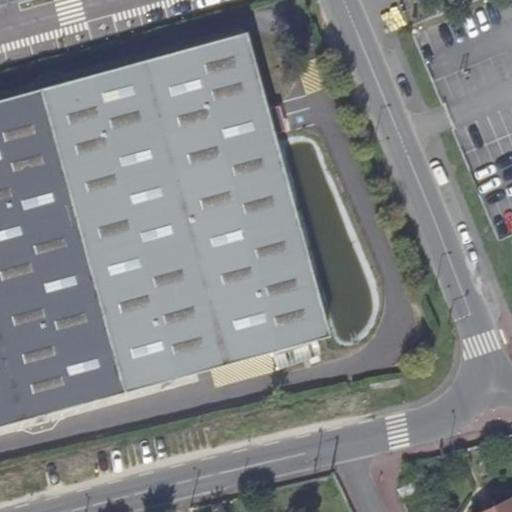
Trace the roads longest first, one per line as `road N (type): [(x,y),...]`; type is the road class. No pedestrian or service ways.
road 1 (tertiary): [(343,0),(452,264),(486,384)]
road 2 (tertiary): [(342,447),(70,511)]
road 3 (tertiary): [(486,384),(448,422),(342,447)]
road 4 (unknown): [(399,136),(511,91)]
